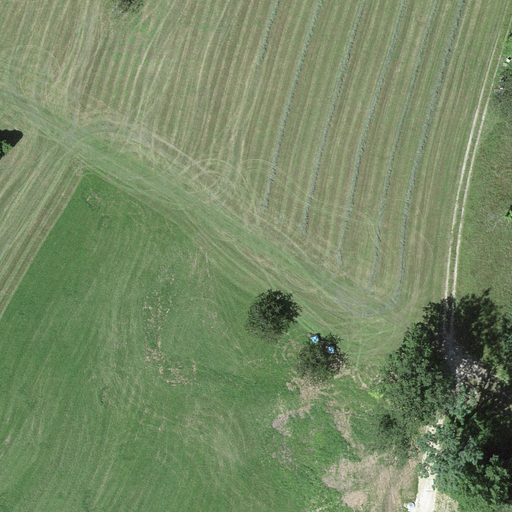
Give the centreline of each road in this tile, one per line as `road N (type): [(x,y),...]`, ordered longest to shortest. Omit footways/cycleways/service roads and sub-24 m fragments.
road 1 (track): [(441,359),(467,167),(511,6)]
road 2 (track): [(420,511),(441,359)]
